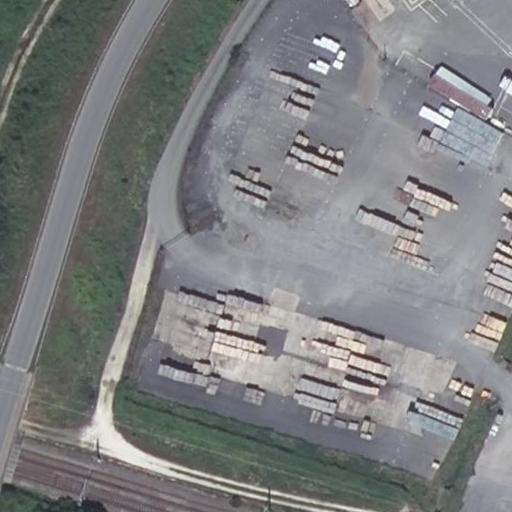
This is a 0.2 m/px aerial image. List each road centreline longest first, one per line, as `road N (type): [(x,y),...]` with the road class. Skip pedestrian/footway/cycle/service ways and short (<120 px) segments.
road 1 (track): [(164,213),(106,388),(107,436),(121,452),(348,511)]
road 2 (tertiary): [(158,0),(88,152),(0,444)]
road 3 (track): [(121,452),(0,417)]
